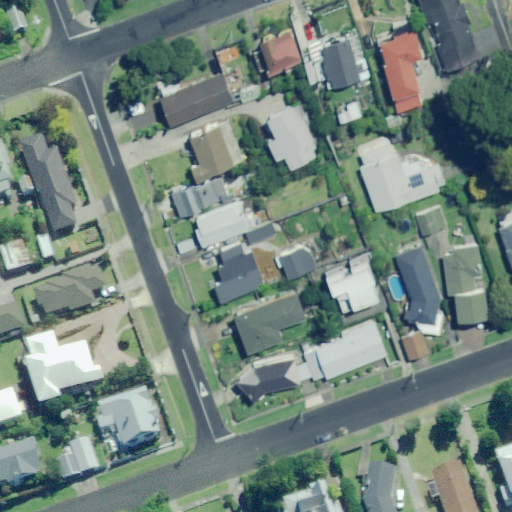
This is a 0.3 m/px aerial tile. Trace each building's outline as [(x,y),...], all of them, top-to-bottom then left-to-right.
[(448,68),(479,58),(472,37),(475,36),(470,23),(472,22),(466,2),(462,3),(460,0),(422,0),(429,21),(435,19),(442,41),(440,42),(448,68)] [(27,31),(19,9),(5,14),(13,36),(27,31)] [(424,56),(416,28),(408,30),(408,28),(395,31),(395,34),(379,38),(398,108),(423,101),(420,89),(421,89),(413,59),(424,56)] [(302,59),(292,31),(276,36),(275,33),(261,38),(270,62),(265,64),(268,71),(302,59)] [(365,58),(359,34),(321,43),(332,86),(369,77),(365,58)] [(321,79),(315,57),(305,60),(311,82),(321,79)] [(234,100),(224,71),(163,94),(164,97),(172,119),(173,122),(234,100)] [(263,94),(259,84),(239,91),(242,101),(263,94)] [(302,123),(294,105),(270,115),(278,134),(270,138),(278,156),(286,153),(292,166),(319,154),(305,122),(302,123)] [(354,118),(352,109),(339,112),(342,122),(354,118)] [(242,153),(229,121),(192,135),(202,160),(193,163),(199,177),(244,160),(242,153)] [(394,153),(389,138),(357,149),(377,208),(440,186),(432,164),(405,173),(398,152),(394,153)] [(48,156),(42,139),(19,147),(42,208),(40,209),(51,238),(77,228),(71,210),(77,207),(57,153),(48,156)] [(9,169),(0,145),(0,198),(9,195),(5,186),(11,184),(5,170),(9,169)] [(222,205),(237,201),(234,190),(227,192),(223,176),(174,190),(181,215),(201,209),(200,206),(221,200),(222,205)] [(33,195),(28,181),(18,185),(23,199),(33,195)] [(248,229),(239,202),(195,216),(205,244),(248,229)] [(448,225),(440,204),(416,213),(424,234),(448,225)] [(511,219),(500,224),(511,259),(511,219)] [(277,234),(272,221),(248,230),(253,243),(277,234)] [(53,258),(46,238),(37,242),(43,262),(53,258)] [(196,248),(193,238),(178,243),(181,252),(196,248)] [(250,263),(242,241),(222,248),(227,261),(220,264),(225,275),(216,279),(224,299),(265,284),(256,261),(250,263)] [(30,269),(21,243),(0,250),(0,255),(8,277),(30,269)] [(440,296),(423,243),(397,252),(411,298),(410,318),(418,318),(419,329),(441,330),(443,312),(439,312),(440,296)] [(462,318),(490,314),(486,287),(476,288),(475,276),(484,274),(479,244),(444,250),(451,292),(458,290),(462,318)] [(304,246),(276,256),(280,267),(286,265),(291,277),(317,267),(311,250),(304,246)] [(381,295),(368,256),(326,269),(332,290),(335,289),(341,308),(381,295)] [(99,271),(89,275),(87,271),(34,293),(45,319),(68,310),(70,315),(95,305),(91,296),(107,289),(99,271)] [(307,316),(298,289),(237,311),(251,349),(284,338),(279,326),(307,316)] [(0,311),(0,338),(25,330),(16,306),(0,311)] [(388,354),(376,320),(340,333),(341,336),(304,350),(308,361),(299,364),(304,378),(313,375),(315,380),(388,354)] [(430,351),(422,329),(403,336),(411,358),(430,351)] [(58,358),(52,340),(26,348),(32,366),(25,368),(38,412),(59,406),(57,399),(103,385),(99,371),(93,373),(85,350),(58,358)] [(300,382),(295,356),(256,364),(239,377),(254,397),(267,389),(300,382)] [(0,426),(21,419),(11,391),(0,394),(0,426)] [(151,413),(145,394),(99,410),(104,424),(112,421),(123,450),(160,437),(156,425),(159,424),(154,412),(151,413)] [(98,470),(89,444),(66,452),(68,458),(59,461),(65,481),(98,470)] [(8,489),(37,479),(36,476),(41,475),(31,445),(0,455),(0,488),(7,486),(8,489)] [(511,451),(495,458),(507,493),(500,495),(505,507),(511,504),(511,451)] [(476,511),(460,467),(432,477),(444,511),(476,511)] [(364,511),(394,511),(391,502),(395,471),(370,468),(365,511),(364,511)] [(331,507),(323,487),(310,492),(311,495),(283,505),(284,511),(339,511),(337,505),(331,507)]
